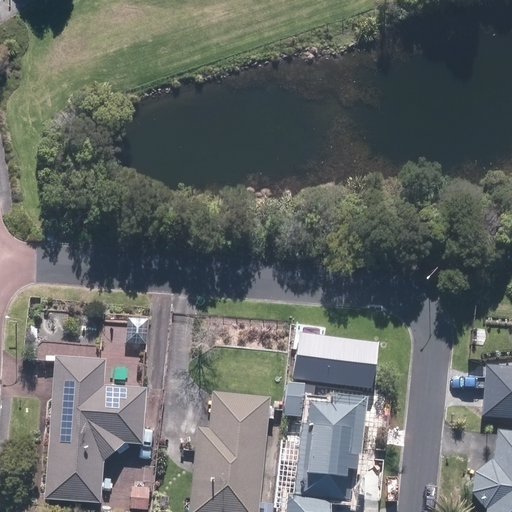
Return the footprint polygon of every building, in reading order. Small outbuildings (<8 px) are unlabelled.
[(52,493),(99,494),(99,452),(118,453),(118,436),(144,437),(145,389),(100,388),(101,360),(55,359),(52,493)] [(511,361),(487,359),(483,412),(511,414),(511,361)] [(249,511),(257,511),(265,398),(211,395),(209,429),(198,428),(192,508),(249,511)] [(331,395),(316,400),(316,421),(311,421),(310,470),(295,469),(294,493),(287,493),(286,511),(331,511),(332,488),(354,489),(363,397),(331,395)] [(511,511),(511,432),(494,430),(490,463),(481,462),(477,490),(486,491),(483,511),(511,511)] [(144,511),(145,487),(126,486),(124,511),(144,511)]
